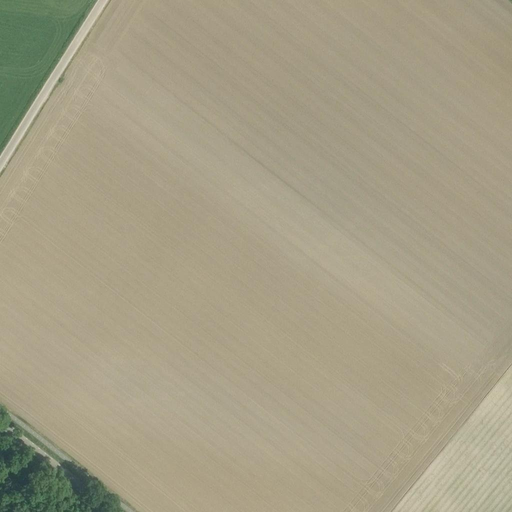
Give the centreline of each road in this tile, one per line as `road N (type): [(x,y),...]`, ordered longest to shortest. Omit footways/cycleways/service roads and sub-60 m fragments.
road 1 (unclassified): [(101,0),(0,165)]
road 2 (unclassified): [(111,511),(0,424)]
